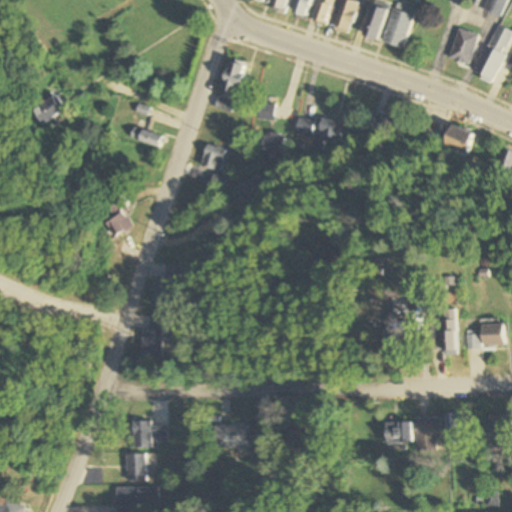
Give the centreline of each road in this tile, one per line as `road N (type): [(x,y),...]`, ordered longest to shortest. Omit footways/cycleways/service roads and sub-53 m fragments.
road 1 (residential): [(57,511),(226,21)]
road 2 (residential): [(511,386),(102,393)]
road 3 (secondary): [(214,0),(226,21),(511,125)]
road 4 (residential): [(122,322),(40,306),(0,287)]
